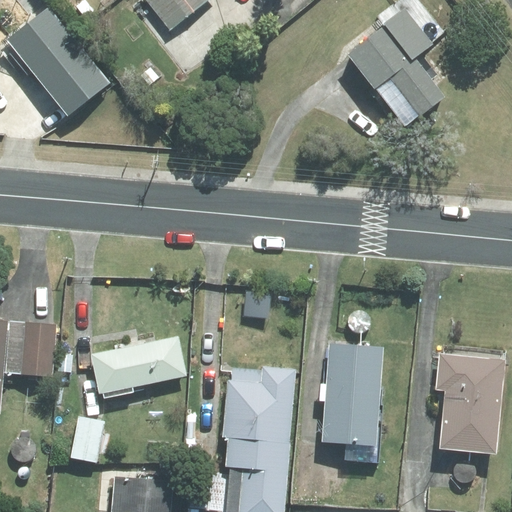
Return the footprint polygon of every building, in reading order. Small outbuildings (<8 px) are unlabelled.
[(218,0),(144,0),(174,38),(219,1),(218,0)] [(76,10),(88,24),(97,17),(85,3),(76,10)] [(351,57),(357,65),(353,67),(381,102),(381,101),(411,139),(426,128),(427,129),(452,111),(423,72),(438,56),(406,14),(351,57)] [(114,90),(54,15),(2,56),(14,70),(23,63),(71,124),(114,90)] [(145,84),(153,93),(162,85),(155,77),(145,84)] [(0,362),(49,367),(54,319),(0,313),(0,362)] [(176,331),(90,348),(97,386),(101,385),(104,396),(132,390),(130,380),(183,370),(176,331)] [(327,338),(319,433),(373,438),(381,342),(327,338)] [(443,384),(437,439),(492,445),(502,356),(438,349),(434,383),(443,384)] [(186,505),(188,505),(187,511),(209,511),(210,506),(269,511),(279,511),(293,365),(259,362),(259,366),(231,363),(229,376),(225,375),(220,430),(224,431),(222,458),(227,458),(226,471),(190,468),(186,505)] [(77,413),(69,451),(95,456),(103,419),(77,413)] [(114,472),(108,511),(165,511),(170,478),(114,472)]
